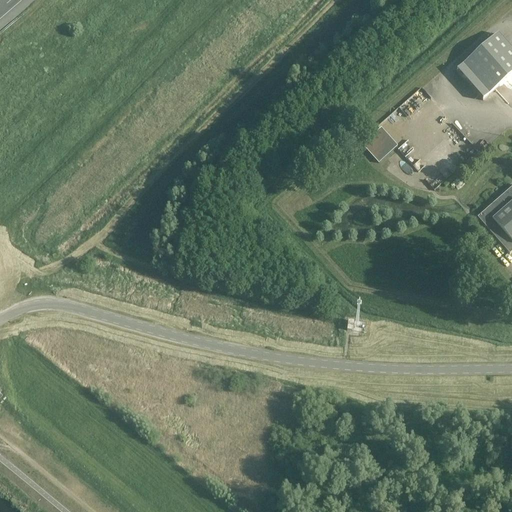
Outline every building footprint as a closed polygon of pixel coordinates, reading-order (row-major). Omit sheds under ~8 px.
[(484,100),(511,74),(511,49),(498,34),(457,70),(484,100)] [(412,108),(404,112),(407,118),(415,113),(412,108)] [(437,126),(443,131),(447,126),(442,121),(437,126)] [(366,148),(384,132),(381,128),(362,144),(366,148)] [(366,148),(369,152),(387,136),(384,132),(366,148)] [(391,139),(387,136),(369,152),(372,155),(391,139)] [(391,139),(372,155),(375,159),(394,143),(391,139)] [(394,143),(375,159),(378,163),(397,146),(394,143)] [(415,168),(419,173),(425,169),(421,164),(415,168)] [(511,187),(477,218),(509,255),(511,252),(511,187)]
